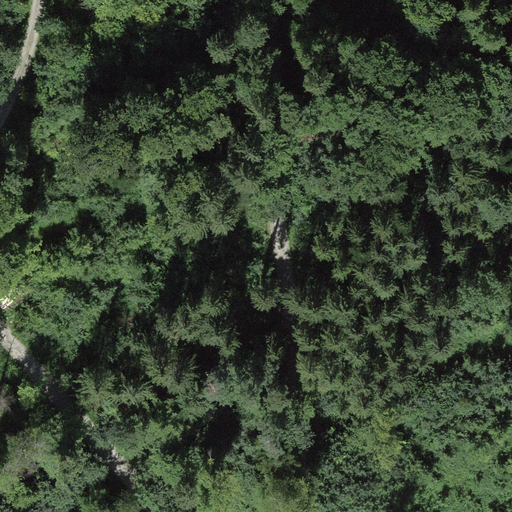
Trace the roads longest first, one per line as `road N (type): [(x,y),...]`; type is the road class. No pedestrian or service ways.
road 1 (track): [(280,511),(299,479),(299,437),(269,152),(273,0)]
road 2 (track): [(0,334),(156,511)]
road 3 (track): [(39,0),(25,64),(0,119)]
